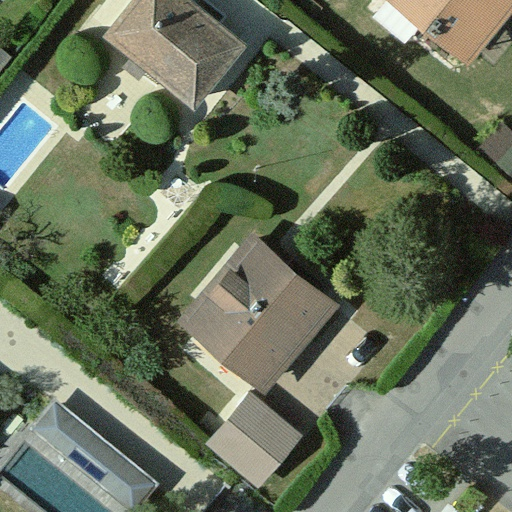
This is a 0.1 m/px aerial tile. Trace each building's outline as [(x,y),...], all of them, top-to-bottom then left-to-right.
[(104,0),(98,9),(116,22),(132,0),(104,0)] [(198,0),(138,0),(109,35),(198,109),(252,45),(198,0)] [(511,0),(389,0),(473,68),(511,19),(511,0)] [(258,232),(183,321),(269,393),(343,304),(258,232)] [(254,392),(211,445),(263,488),(306,435),(254,392)]
